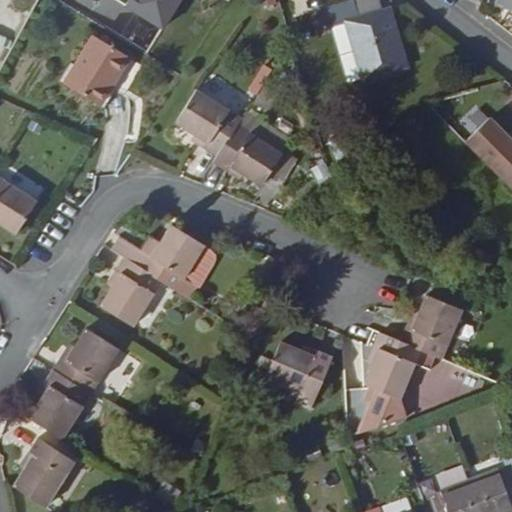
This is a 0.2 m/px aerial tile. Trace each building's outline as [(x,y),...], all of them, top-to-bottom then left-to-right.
[(125,0),(122,7),(166,27),(178,0),(125,0)] [(359,14),(354,0),(335,0),(322,4),(328,23),(342,19),(360,76),(403,63),(384,6),(379,7),(359,14)] [(379,7),(376,0),(354,0),(359,14),(379,7)] [(129,52),(94,34),(68,83),(103,102),(129,52)] [(219,153),(239,122),(244,114),(198,86),(178,118),(196,129),(209,137),(205,144),(219,153)] [(493,172),(511,152),(511,135),(510,134),(507,136),(485,114),(460,139),(493,172)] [(239,122),(219,153),(215,160),(228,168),(231,162),(246,170),(264,181),(283,148),(239,122)] [(205,144),(209,137),(196,129),(192,136),(205,144)] [(511,152),(493,172),(511,190),(511,152)] [(246,170),(231,162),(228,168),(242,176),(246,170)] [(42,193),(0,166),(0,212),(3,214),(21,226),(42,193)] [(125,256),(163,280),(192,297),(200,285),(198,283),(185,276),(204,245),(206,242),(173,223),(162,243),(154,255),(145,249),(122,235),(114,249),(125,256)] [(145,249),(154,255),(162,243),(152,237),(145,249)] [(185,276),(198,283),(212,259),(211,251),(209,249),(207,247),(204,245),(185,276)] [(135,324),(163,280),(125,256),(117,269),(123,273),(116,285),(104,304),(135,324)] [(116,285),(123,273),(117,269),(109,281),(116,285)] [(458,305),(423,292),(415,310),(409,325),(403,323),(397,338),(419,346),(435,353),(438,354),(458,305)] [(251,307),(264,313),(266,307),(253,302),(251,307)] [(243,324),(257,330),(264,313),(251,307),(243,324)] [(415,310),(410,308),(403,323),(409,325),(415,310)] [(241,328),(255,336),(257,330),(243,324),(241,328)] [(70,361),(64,357),(56,370),(96,394),(125,349),(91,327),(78,347),(70,361)] [(413,360),(419,346),(397,338),(376,329),(371,343),(377,345),(371,361),(356,396),(362,398),(357,411),(363,414),(350,445),(379,429),(372,408),(381,389),(397,397),(413,360)] [(324,352),(310,346),(307,352),(294,346),(274,338),(262,368),(309,388),(324,352)] [(294,346),(307,352),(310,346),(297,341),(294,346)] [(371,361),(377,345),(371,343),(365,358),(371,361)] [(64,357),(70,361),(78,347),(73,344),(64,357)] [(435,353),(419,346),(413,360),(429,367),(435,353)] [(96,394),(56,370),(48,383),(53,387),(45,401),(34,418),(68,440),(96,394)] [(53,387),(48,383),(39,397),(45,401),(53,387)] [(48,505),(77,459),(40,436),(32,448),(37,451),(28,465),(16,485),(48,505)] [(28,465),(37,451),(32,448),(23,462),(28,465)] [(511,506),(508,495),(511,493),(511,459),(469,475),(482,511),(499,511),(511,507),(511,506)] [(482,511),(469,475),(422,492),(429,511),(482,511)] [(178,492),(160,482),(155,490),(173,500),(178,492)]
